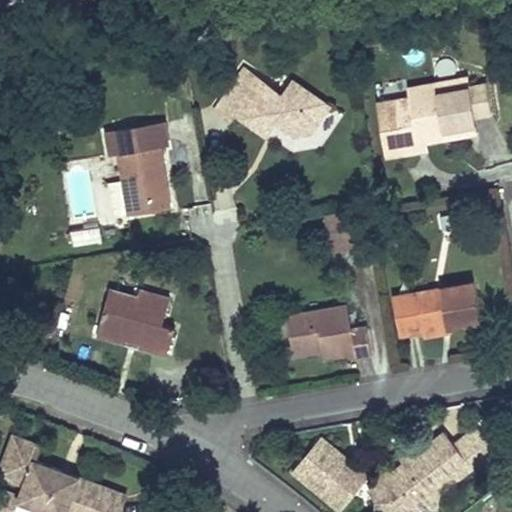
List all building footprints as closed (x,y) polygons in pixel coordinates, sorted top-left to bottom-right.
[(379,13),(362,16),(364,31),(382,28),(379,13)] [(265,126),(277,110),(287,113),(288,118),(289,121),(292,124),(298,125),(302,125),(307,124),(310,122),(314,117),(329,95),(294,71),(284,86),(274,81),(244,58),(214,102),(235,117),(241,109),(265,126)] [(467,80),(436,85),(438,94),(469,89),(467,80)] [(438,94),(436,85),(407,90),(408,101),(378,106),(386,158),(418,153),(415,137),(422,136),(423,145),(466,138),(465,128),(480,126),(479,118),(494,115),(490,86),(469,89),(438,94)] [(156,105),(98,114),(101,136),(112,136),(116,166),(121,199),(121,201),(161,195),(151,130),(160,128),(156,105)] [(423,145),(422,136),(415,137),(418,153),(424,152),(423,145)] [(116,166),(101,168),(105,197),(110,200),(121,199),(116,166)] [(368,208),(326,214),(332,252),(374,245),(368,208)] [(92,211),(62,215),(64,230),(94,226),(92,211)] [(72,230),(74,245),(102,241),(100,227),(72,230)] [(161,285),(128,273),(122,290),(94,280),(82,316),(158,343),(169,314),(154,308),(161,285)] [(468,275),(408,284),(414,324),(474,313),(468,275)] [(414,324),(408,284),(385,287),(393,337),(416,334),(414,324)] [(338,298),(274,308),(278,339),(306,335),(307,344),(344,339),(345,350),(362,348),(357,317),(342,319),(338,298)] [(389,462),(372,463),(367,481),(357,486),(364,495),(362,511),(365,511),(397,511),(412,502),(426,507),(431,486),(461,465),(479,467),(494,455),(469,421),(443,438),(442,436),(436,428),(389,462)] [(120,511),(127,496),(37,461),(44,445),(11,432),(0,461),(0,481),(4,484),(0,494),(0,511),(13,511),(17,503),(41,511),(120,511)] [(352,471),(309,434),(284,462),(328,500),(352,471)]
